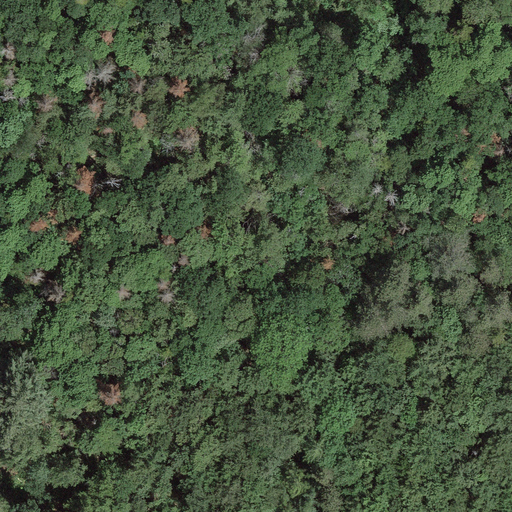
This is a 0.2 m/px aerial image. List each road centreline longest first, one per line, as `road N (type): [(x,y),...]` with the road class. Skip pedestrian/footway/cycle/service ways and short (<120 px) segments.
road 1 (track): [(365,321),(226,378),(150,377),(45,340),(0,309)]
road 2 (track): [(266,511),(365,321)]
road 3 (track): [(511,274),(365,321)]
road 4 (track): [(365,321),(511,349)]
